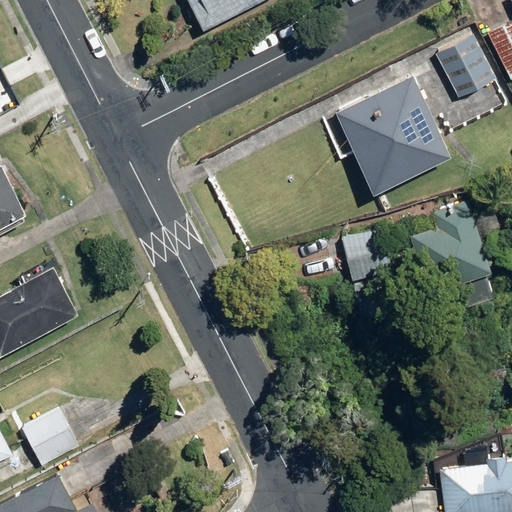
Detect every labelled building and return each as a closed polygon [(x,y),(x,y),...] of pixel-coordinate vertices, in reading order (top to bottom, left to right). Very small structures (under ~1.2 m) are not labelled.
[(186,0),(200,29),(256,0),(186,0)] [(511,0),(508,0),(511,7),(511,18),(486,32),(509,77),(511,75),(511,0)] [(472,33),(435,51),(457,95),(494,76),(472,33)] [(449,153),(411,72),(332,109),(369,189),(449,153)] [(0,227),(24,215),(0,166),(0,227)] [(467,203),(431,214),(436,230),(412,237),(429,292),(489,274),(467,203)] [(379,226),(338,237),(349,277),(389,267),(379,226)] [(0,351),(76,313),(50,263),(0,289),(0,351)] [(77,445),(60,408),(20,426),(38,464),(77,445)] [(0,456),(10,451),(0,431),(0,456)] [(511,455),(437,465),(443,511),(496,511),(511,510),(511,455)] [(54,470),(0,497),(0,511),(60,511),(72,506),(54,470)]
